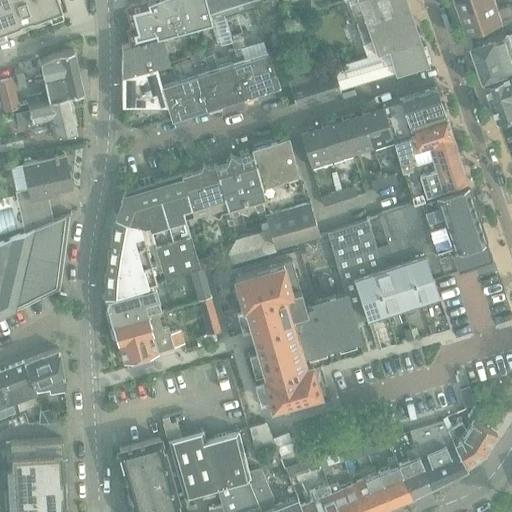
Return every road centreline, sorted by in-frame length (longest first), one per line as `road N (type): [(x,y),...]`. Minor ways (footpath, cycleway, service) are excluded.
road 1 (residential): [(453,68),(297,118),(279,115),(225,131),(214,124),(103,157)]
road 2 (residential): [(84,314),(91,511)]
road 3 (residential): [(511,248),(453,68)]
road 4 (residential): [(103,157),(84,314)]
road 5 (residential): [(103,23),(103,157)]
